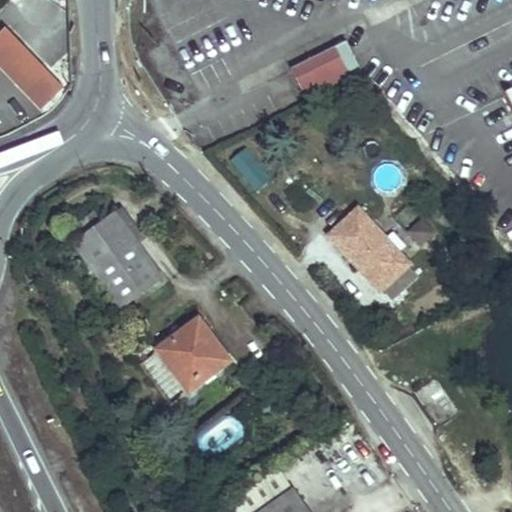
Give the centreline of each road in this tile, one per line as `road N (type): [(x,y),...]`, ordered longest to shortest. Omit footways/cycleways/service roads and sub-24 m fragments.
road 1 (unclassified): [(452,511),(268,270),(160,156),(91,118)]
road 2 (primary): [(56,511),(0,393)]
